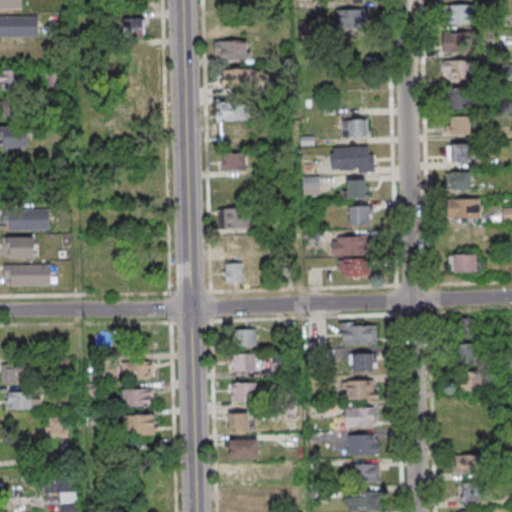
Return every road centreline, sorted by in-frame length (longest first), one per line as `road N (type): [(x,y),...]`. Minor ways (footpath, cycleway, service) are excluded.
road 1 (residential): [(511,295),(0,311)]
road 2 (residential): [(402,0),(415,511)]
road 3 (tertiary): [(188,307),(179,0)]
road 4 (tertiary): [(193,511),(188,307)]
